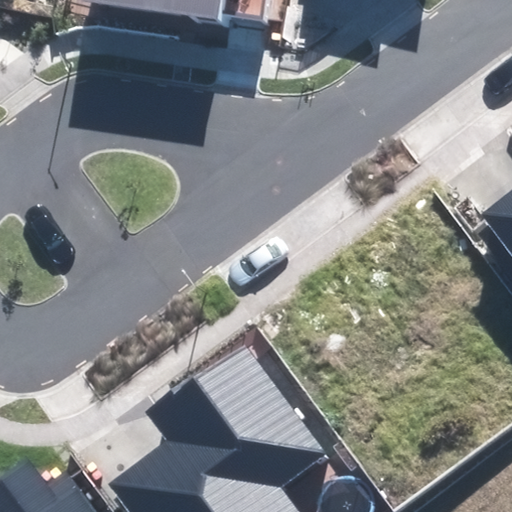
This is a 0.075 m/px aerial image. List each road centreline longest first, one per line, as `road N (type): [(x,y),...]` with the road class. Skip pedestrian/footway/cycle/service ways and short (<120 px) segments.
road 1 (residential): [(282,153),(131,274),(36,337),(0,345)]
road 2 (residential): [(0,150),(44,114),(91,104),(282,153)]
road 3 (residential): [(489,0),(282,153)]
